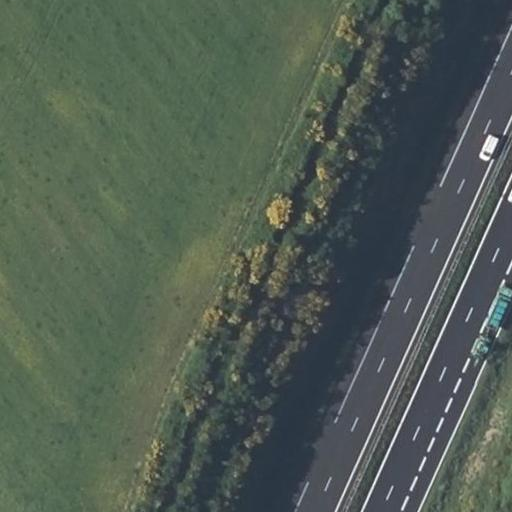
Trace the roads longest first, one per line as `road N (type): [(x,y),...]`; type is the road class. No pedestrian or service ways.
road 1 (motorway): [(511,81),(318,511)]
road 2 (motorway): [(382,511),(511,221)]
